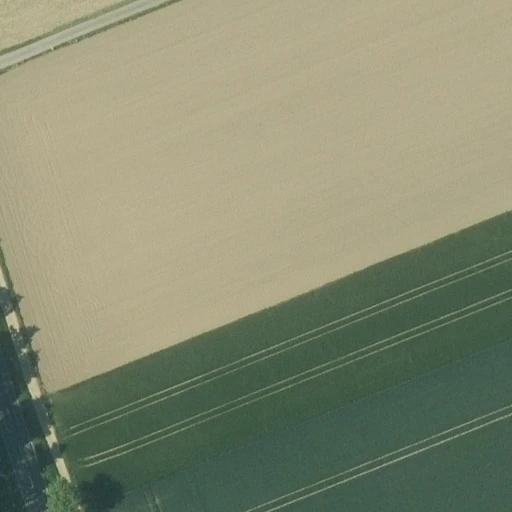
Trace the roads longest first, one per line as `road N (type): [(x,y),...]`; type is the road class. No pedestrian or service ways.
road 1 (track): [(0,283),(74,511)]
road 2 (track): [(162,0),(0,64)]
road 3 (tertiary): [(0,393),(38,511)]
